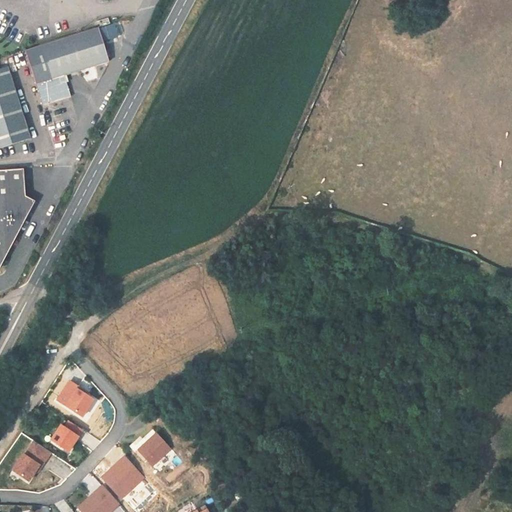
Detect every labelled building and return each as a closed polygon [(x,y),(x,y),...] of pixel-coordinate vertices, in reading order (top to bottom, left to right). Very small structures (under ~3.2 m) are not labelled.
[(101,29),(26,50),(41,105),(71,97),(65,76),(110,64),(101,29)] [(8,67),(0,69),(0,148),(13,144),(31,138),(8,67)] [(33,203),(31,174),(0,176),(0,272),(6,276),(43,207),(33,203)] [(84,394),(76,389),(63,408),(88,424),(99,407),(91,402),(83,396),(84,394)] [(67,432),(57,447),(74,458),(89,437),(75,428),(71,434),(67,432)] [(176,455),(163,441),(144,457),(157,472),(176,455)] [(41,449),(31,463),(30,461),(19,477),(35,488),(41,478),(45,473),(47,474),(57,460),(41,449)] [(118,475),(122,479),(112,488),(127,505),(150,485),(130,464),(118,475)] [(122,479),(118,475),(108,485),(112,488),(122,479)] [(118,511),(122,509),(108,493),(98,503),(101,505),(93,511),(118,511)] [(93,511),(101,505),(98,503),(88,511),(93,511)]
